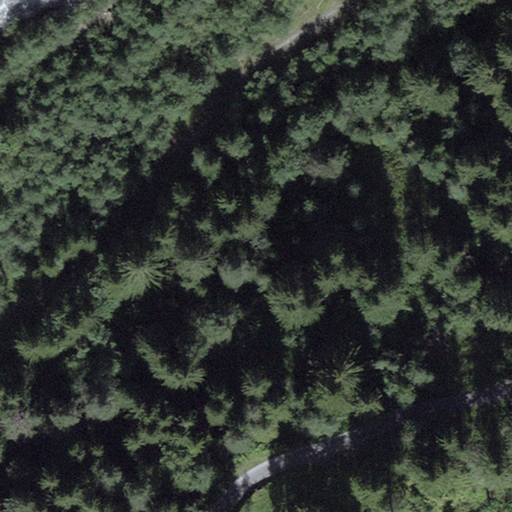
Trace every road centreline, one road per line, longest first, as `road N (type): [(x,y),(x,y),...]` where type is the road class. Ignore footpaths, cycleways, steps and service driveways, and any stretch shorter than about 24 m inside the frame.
road 1 (track): [(0,322),(101,242),(240,82),(364,0)]
road 2 (track): [(219,511),(274,466),(511,387)]
